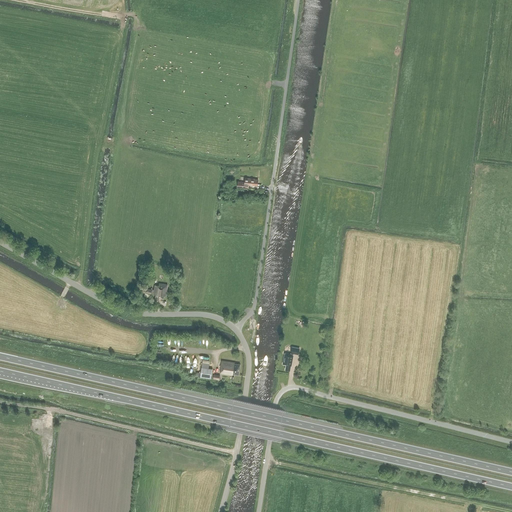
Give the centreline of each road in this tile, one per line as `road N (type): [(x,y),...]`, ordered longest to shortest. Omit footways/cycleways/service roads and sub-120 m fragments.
road 1 (trunk): [(0,371),(511,486)]
road 2 (trunk): [(511,472),(0,357)]
road 3 (unclassified): [(235,329),(256,299),(298,0)]
road 4 (tertiary): [(235,329),(214,316),(127,311),(0,242)]
road 5 (unclassified): [(511,442),(297,387),(282,391),(275,409)]
road 6 (tertiary): [(220,511),(249,360),(235,329)]
